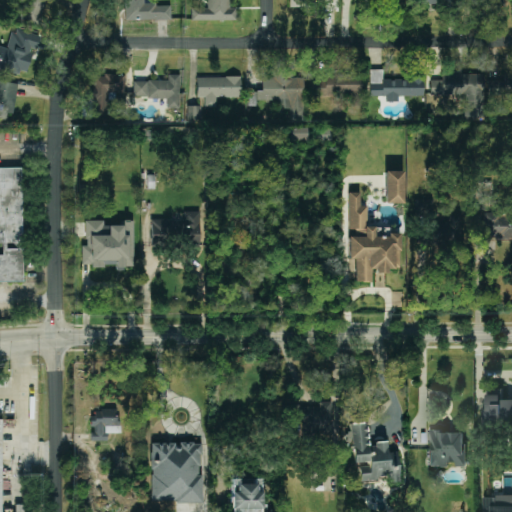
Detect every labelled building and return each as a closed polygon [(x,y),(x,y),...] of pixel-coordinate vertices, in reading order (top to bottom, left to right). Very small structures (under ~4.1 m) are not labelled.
[(43,26),(47,0),(19,0),(16,22),(43,26)] [(171,5),(144,5),(144,0),(125,0),(126,20),(171,19),(171,5)] [(192,8),(191,21),(236,21),(236,9),(229,8),(229,0),(207,0),(207,9),(192,8)] [(289,0),(289,7),(322,8),(322,12),(337,12),(337,0),(289,0)] [(470,0),(470,6),(504,9),(504,0),(470,0)] [(7,48),(0,46),(0,68),(25,76),(33,48),(36,49),(39,35),(13,28),(7,48)] [(424,76),(410,76),(410,79),(382,79),(382,70),(369,70),(369,97),(386,97),(386,102),(398,102),(398,96),(424,97),(424,76)] [(360,74),(325,75),(325,82),(315,82),(315,95),(350,95),(351,105),(360,105),(360,74)] [(442,75),(442,80),(430,80),(430,96),(463,95),(464,118),(484,117),(484,74),(442,75)] [(488,81),(489,98),(505,98),(505,104),(511,103),(511,74),(502,74),(502,81),(488,81)] [(94,75),(92,116),(107,116),(108,100),(115,101),(115,94),(125,94),(125,76),(94,75)] [(166,98),(166,108),(179,108),(179,75),(168,75),(168,81),(133,81),(133,98),(166,98)] [(304,120),(304,77),(262,76),(262,91),(256,91),(256,100),(278,101),(278,109),(290,109),(290,119),(304,120)] [(205,107),(216,107),(216,97),(241,97),(241,77),(196,78),(197,98),(205,98),(205,107)] [(17,83),(0,81),(0,113),(14,115),(17,83)] [(200,106),(188,106),(188,120),(200,120),(200,106)] [(307,129),(292,128),(291,140),(306,141),(307,129)] [(22,167),(0,167),(0,281),(24,281),(22,167)] [(401,171),(384,171),(384,203),(402,203),(401,171)] [(398,268),(399,233),(387,233),(387,227),(365,227),(365,206),(359,206),(359,193),(348,193),(347,229),(355,229),(355,237),(348,236),(347,259),(354,259),(354,281),(370,282),(370,272),(386,272),(386,268),(398,268)] [(183,211),(182,246),(199,246),(200,212),(183,211)] [(463,213),(443,213),(444,235),(463,234),(463,213)] [(511,213),(482,213),(483,239),(511,239),(511,213)] [(171,242),(171,219),(151,219),(150,242),(171,242)] [(133,266),(132,220),(122,220),(122,225),(103,226),(103,220),(85,220),(85,246),(81,246),(81,266),(103,266),(103,260),(115,260),(115,271),(124,271),(124,266),(133,266)] [(247,248),(248,235),(232,235),(232,248),(247,248)] [(511,399),(502,400),(501,389),(487,390),(488,420),(511,419),(511,399)] [(332,402),(319,402),(319,406),(291,406),(291,420),(303,421),(303,434),(331,434),(332,402)] [(117,409),(90,409),(91,441),(107,441),(107,433),(117,432),(117,409)] [(366,443),(365,422),(349,423),(349,432),(345,433),(345,442),(351,442),(352,464),(357,464),(358,481),(383,480),(384,482),(398,482),(397,452),(386,452),(386,443),(366,443)] [(429,466),(465,466),(464,431),(440,432),(440,429),(428,429),(429,466)] [(150,502),(201,502),(201,475),(200,475),(200,443),(150,443),(150,502)] [(259,511),(260,489),(258,489),(258,479),(231,478),(230,511),(259,511)]
